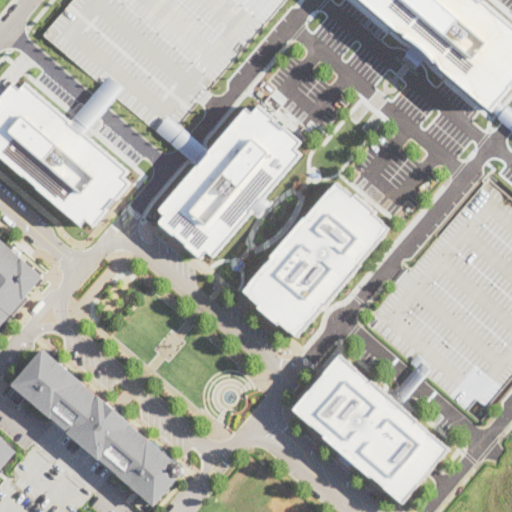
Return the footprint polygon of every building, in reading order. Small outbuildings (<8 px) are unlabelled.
[(167,140),(203,96),(236,58),(284,0),(72,0),(44,34),(167,140)] [(364,0),(492,108),(511,85),(511,24),(483,0),(364,0)] [(0,101),(15,83),(23,89),(27,83),(128,170),(122,177),(130,184),(118,197),(117,196),(107,208),(108,209),(96,224),(88,218),(83,223),(0,151),(0,101)] [(275,118),(274,119),(285,129),(286,128),(302,141),(295,148),(301,153),(263,198),(262,197),(251,210),(252,211),(215,255),(209,250),(202,257),(186,244),(188,242),(177,233),(176,234),(161,221),(166,214),(161,209),(198,165),(211,151),(248,107),(254,112),(260,105),(275,118)] [(198,165),(185,154),(157,129),(169,115),(198,140),(211,151),(198,165)] [(365,321),(422,370),(480,418),(511,380),(511,197),(488,177),(402,278),(365,321)] [(298,335),(281,321),(278,324),(259,307),(261,304),(245,290),(272,258),(270,256),(305,215),(307,217),(337,181),(353,195),(356,192),(378,211),(375,213),(391,226),(360,263),(361,264),(328,303),(326,302),(298,335)] [(44,280),(38,287),(36,286),(29,295),(30,297),(15,316),(13,314),(0,328),(0,235),(46,275),(43,278),(44,280)] [(83,381),(100,395),(101,394),(132,421),(131,422),(148,437),(149,437),(162,448),(183,466),(184,469),(184,473),(182,473),(182,474),(183,475),(181,478),(180,477),(170,488),(155,505),(101,458),(100,459),(69,432),(70,430),(53,416),(52,417),(13,383),(34,360),(45,347),(70,368),(84,380),(83,381)] [(294,408),(340,354),(371,381),(373,380),(396,400),(420,420),(418,422),(448,448),(402,502),(373,476),(372,478),(324,437),(325,435),(294,408)] [(0,434),(9,442),(18,450),(2,468),(4,470),(0,475),(0,434)]
